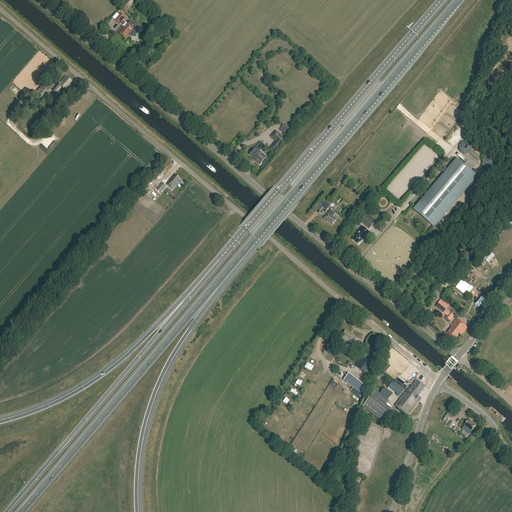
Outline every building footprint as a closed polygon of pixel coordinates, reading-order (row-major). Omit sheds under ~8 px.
[(134,3),(131,0),(128,0),(121,9),(126,13),(134,3)] [(126,18),(121,14),(115,21),(120,26),(121,24),(125,28),(119,34),(126,40),(131,35),(130,35),(133,33),(136,29),(129,23),(128,24),(125,21),(126,18)] [(71,82),(66,77),(60,83),(59,82),(52,91),(54,93),(59,87),(64,91),(62,93),(65,96),(69,91),(66,88),(71,82)] [(48,94),(40,87),(33,97),(40,103),(48,94)] [(279,130),(287,137),(289,135),(288,133),(291,130),(284,124),(279,130)] [(274,154),(286,141),(276,131),(270,137),(275,142),(269,149),(274,154)] [(266,158),(259,152),(260,151),(257,149),(256,149),(256,148),(250,155),(254,159),(254,158),(257,160),(256,161),(260,165),(266,158)] [(496,169),(497,159),(485,157),(484,168),(496,169)] [(414,209),(434,227),(477,178),(457,160),(414,209)] [(180,180),(175,175),(168,183),(170,184),(168,186),(172,189),(180,180)] [(166,186),(162,183),(157,189),(161,193),(166,186)] [(327,203),(324,201),(320,206),(319,205),(316,208),(320,211),(323,208),(326,211),(330,206),(331,204),(328,202),(327,203)] [(335,214),(331,211),(324,220),(327,222),(328,221),(332,225),(336,220),(333,217),(335,214)] [(346,221),(352,216),(349,213),(343,218),(346,221)] [(376,221),(367,213),(360,222),(369,230),(376,221)] [(368,233),(361,227),(357,232),(358,232),(352,240),(357,244),(359,242),(360,243),(368,233)] [(421,250),(426,253),(432,245),(428,242),(421,250)] [(468,262),(473,255),(469,252),(464,259),(468,262)] [(470,288),(471,287),(463,280),(456,288),(467,298),(473,291),(470,288)] [(468,329),(457,319),(450,327),(452,328),(446,335),(453,341),(459,334),(461,336),(468,329)] [(351,336),(345,331),(340,338),(344,342),(343,342),(351,348),(358,340),(352,335),(351,336)] [(321,346),(321,349),(321,352),(322,355),(324,357),(325,360),(330,351),(321,346)] [(330,351),(325,360),(327,363),(327,365),(328,366),(336,355),(330,351)] [(336,355),(328,366),(329,368),(335,372),(344,360),(336,355)] [(375,367),(361,357),(354,366),(368,377),(375,367)] [(379,373),(375,379),(377,381),(380,376),(382,378),(383,375),(381,374),(379,373)] [(349,374),(344,381),(364,396),(369,390),(349,374)] [(335,378),(326,393),(333,397),(342,383),(335,378)] [(412,398),(418,403),(422,399),(418,396),(425,387),(416,381),(409,390),(408,389),(408,388),(408,385),(405,386),(404,385),(405,383),(398,378),(395,383),(400,387),(406,391),(413,396),(412,398)] [(403,390),(392,382),(387,389),(398,397),(403,390)] [(392,394),(384,388),(379,394),(388,400),(392,394)] [(389,402),(375,391),(363,407),(383,422),(392,410),(386,406),(389,402)] [(409,415),(418,403),(412,398),(413,396),(406,391),(395,407),(405,414),(409,415)] [(472,419),(470,418),(465,424),(473,430),(477,424),(471,420),(472,419)]
